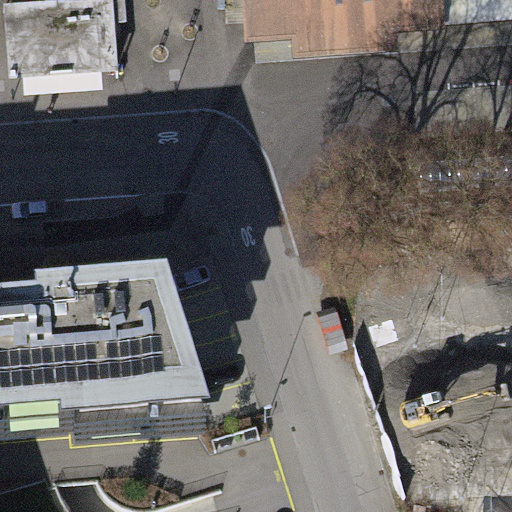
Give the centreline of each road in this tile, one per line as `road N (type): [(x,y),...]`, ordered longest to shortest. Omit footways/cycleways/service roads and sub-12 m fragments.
road 1 (residential): [(355,511),(283,284),(237,176)]
road 2 (residential): [(0,174),(190,161),(237,176)]
